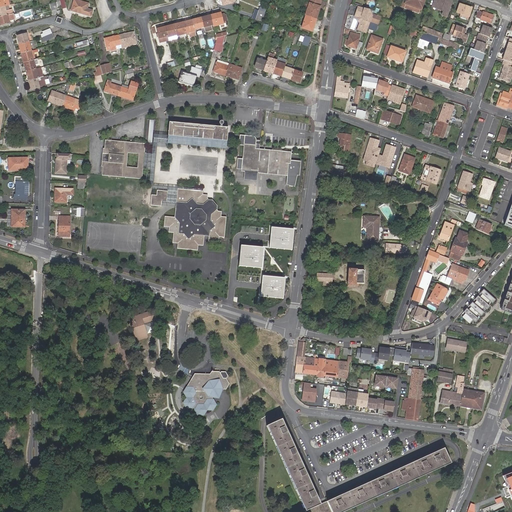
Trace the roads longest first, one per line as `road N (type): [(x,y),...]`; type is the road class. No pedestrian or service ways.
road 1 (secondary): [(290,327),(285,389),(297,407),(484,435)]
road 2 (secondary): [(40,251),(290,327)]
road 3 (residential): [(457,156),(394,337)]
road 4 (residential): [(163,102),(212,99),(322,112)]
road 5 (unclassified): [(290,327),(315,175)]
road 6 (residential): [(476,103),(331,52)]
road 7 (residential): [(394,337),(439,325),(511,247)]
road 8 (residential): [(322,112),(457,156)]
road 9 (residential): [(43,132),(68,133),(163,102)]
road 10 (residential): [(114,0),(141,17),(163,102)]
